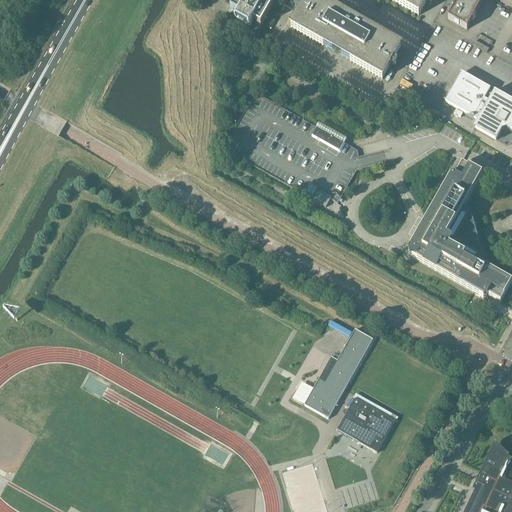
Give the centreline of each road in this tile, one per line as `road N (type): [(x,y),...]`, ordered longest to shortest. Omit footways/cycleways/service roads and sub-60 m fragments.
road 1 (track): [(137,174),(124,184),(50,151),(0,228)]
road 2 (unclassified): [(423,511),(493,383)]
